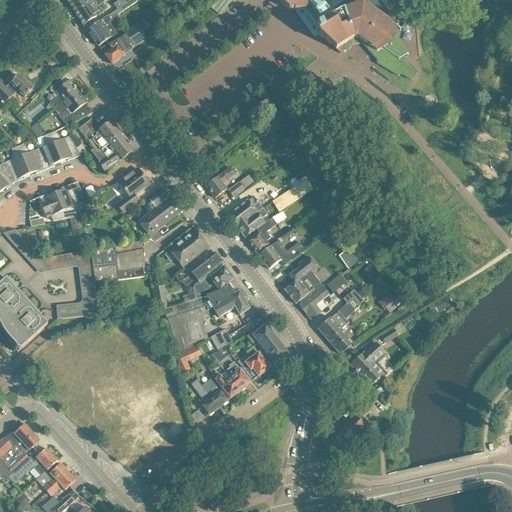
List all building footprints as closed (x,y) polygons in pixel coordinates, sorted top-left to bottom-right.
[(74,13),(93,0),(68,0),(66,1),(74,13)] [(107,0),(93,0),(74,13),(83,26),(96,17),(94,14),(101,9),(99,6),(107,0)] [(116,9),(94,25),(86,31),(98,47),(116,34),(108,24),(110,22),(110,21),(139,1),(138,0),(119,0),(113,5),(116,9)] [(216,0),(210,8),(220,15),(232,0),(216,0)] [(279,0),(280,3),(288,10),(295,10),(304,11),(305,13),(302,18),(309,27),(314,25),(316,27),(319,37),(320,38),(322,39),(339,54),(347,52),(353,44),(362,44),(377,60),(377,63),(379,65),(398,76),(401,74),(411,80),(413,78),(414,78),(416,73),(407,62),(404,63),(402,60),(404,59),(408,56),(398,40),(400,29),(385,18),(388,13),(406,8),(405,0),(279,0)] [(101,50),(111,64),(131,50),(157,31),(147,17),(101,50)] [(24,98),(25,97),(32,90),(17,75),(5,88),(0,83),(0,97),(5,103),(12,96),(11,95),(16,90),(24,98)] [(59,97),(49,104),(54,110),(78,92),(69,81),(64,85),(60,81),(52,87),(49,89),(53,94),(55,92),(59,97)] [(78,92),(54,110),(55,112),(58,116),(59,117),(62,121),(67,126),(83,118),(92,114),(89,108),(88,108),(88,107),(86,107),(84,105),(86,103),(78,92)] [(54,110),(49,104),(47,106),(48,106),(46,108),(50,114),(54,110)] [(95,157),(123,136),(112,121),(99,131),(91,120),(78,129),(94,149),(91,152),(95,157)] [(188,125),(187,123),(184,125),(182,126),(190,136),(194,133),(188,125)] [(81,156),(76,149),(68,137),(61,140),(54,132),(49,134),(61,162),(66,160),(67,162),(81,156)] [(74,133),(68,137),(76,149),(82,144),(74,133)] [(36,150),(45,171),(54,167),(53,165),(61,162),(49,134),(43,137),(44,147),(36,150)] [(119,162),(134,150),(128,142),(129,141),(125,137),(124,138),(123,136),(95,157),(99,162),(98,163),(104,172),(119,162)] [(16,147),(28,175),(35,172),(36,174),(45,171),(36,150),(29,152),(23,144),(16,147)] [(283,149),(280,151),(282,154),(282,156),(285,157),(286,160),(289,158),(292,158),(294,155),(296,154),(294,152),(294,149),(291,147),(290,145),(288,146),(285,146),(283,149)] [(12,159),(1,163),(13,183),(22,180),(22,178),(28,175),(16,147),(11,149),(12,159)] [(6,190),(13,183),(1,163),(0,163),(0,193),(5,189),(6,190)] [(205,186),(215,199),(227,190),(222,184),(234,175),(229,168),(205,186)] [(118,184),(124,192),(128,197),(116,206),(123,214),(138,202),(134,197),(149,185),(137,169),(118,184)] [(293,188),(311,177),(306,170),(289,182),(293,188)] [(254,182),(249,176),(228,192),(233,198),(254,182)] [(295,202),(313,189),(309,184),(313,181),(311,177),(293,188),(288,192),(295,202)] [(65,219),(69,219),(77,217),(73,208),(78,206),(70,186),(78,183),(78,182),(60,189),(61,191),(54,194),(65,219)] [(86,188),(89,199),(96,197),(93,186),(86,188)] [(147,204),(152,211),(138,222),(144,229),(157,219),(156,217),(159,215),(158,214),(163,210),(173,202),(170,197),(164,190),(149,201),(150,202),(147,204)] [(295,202),(288,192),(286,193),(281,197),(273,202),(279,212),(295,202)] [(53,222),(63,220),(65,219),(54,194),(48,196),(47,195),(29,202),(38,199),(46,219),(51,217),(53,222)] [(154,233),(181,212),(173,202),(163,210),(158,214),(159,215),(156,217),(157,219),(144,229),(148,235),(153,231),(154,233)] [(235,208),(237,211),(229,217),(237,229),(263,209),(258,203),(252,207),(248,203),(244,206),(242,203),(235,208)] [(237,229),(238,229),(245,238),(264,223),(262,219),(267,215),(263,209),(237,229)] [(325,219),(330,215),(326,209),(321,213),(325,219)] [(282,213),(272,218),(256,230),(260,234),(248,243),(256,254),(268,245),(265,242),(270,238),(266,232),(277,224),(286,219),(282,213)] [(77,217),(69,219),(71,231),(82,228),(79,216),(77,217)] [(6,235),(23,253),(30,246),(13,229),(6,235)] [(182,268),(209,247),(195,230),(169,251),(182,268)] [(278,241),(258,256),(269,270),(280,261),(284,266),(307,247),(304,249),(299,243),(286,252),(283,248),(284,247),(282,245),(282,246),(278,241)] [(340,257),(348,268),(367,254),(358,243),(340,257)] [(95,284),(134,279),(144,277),(143,267),(117,271),(114,248),(104,249),(91,251),(95,284)] [(56,309),(57,320),(98,316),(90,250),(79,252),(86,306),(56,309)] [(223,265),(214,253),(190,272),(199,283),(203,281),(209,276),(217,270),(219,272),(224,268),(222,266),(223,265)] [(284,290),(295,305),(299,302),(301,304),(318,290),(307,276),(317,268),(308,257),(298,265),(300,268),(289,276),(294,282),(284,290)] [(41,260),(34,266),(37,270),(45,263),(42,259),(41,260)] [(220,291),(228,285),(226,283),(232,279),(228,274),(228,272),(226,269),(225,269),(224,268),(219,272),(217,270),(209,276),(211,278),(210,279),(215,284),(208,287),(203,281),(199,283),(194,287),(197,295),(194,296),(196,301),(203,298),(206,297),(216,292),(213,288),(216,287),(220,291)] [(327,286),(333,293),(346,282),(340,275),(327,286)] [(47,325),(37,315),(39,314),(6,278),(0,283),(0,326),(1,327),(2,329),(2,330),(4,333),(5,335),(6,336),(8,338),(9,339),(8,341),(14,347),(12,348),(17,354),(42,331),(42,330),(47,325)] [(216,292),(206,297),(213,308),(234,295),(228,285),(220,291),(216,292)] [(153,288),(156,310),(167,308),(163,286),(153,288)] [(310,320),(318,314),(332,303),(329,295),(322,287),(318,290),(301,304),(299,306),(306,315),(310,320)] [(234,295),(213,308),(218,318),(235,308),(239,316),(249,310),(243,300),(244,298),(242,294),(240,294),(239,292),(234,295)] [(400,304),(391,294),(381,303),(390,312),(400,304)] [(448,296),(432,305),(438,314),(453,305),(448,296)] [(201,321),(202,322),(210,319),(203,298),(196,301),(173,308),(157,310),(157,317),(165,315),(171,331),(201,321)] [(324,338),(328,342),(341,330),(349,323),(345,319),(360,306),(353,298),(338,311),(338,312),(330,319),(330,318),(317,330),(318,331),(319,330),(325,337),(324,338)] [(208,339),(202,322),(201,321),(171,331),(164,334),(170,347),(175,345),(176,350),(178,349),(180,353),(194,345),(195,346),(208,339)] [(288,355),(266,326),(258,332),(253,335),(251,333),(246,338),(253,347),(253,348),(267,366),(272,362),(274,365),(282,359),(283,360),(288,357),(287,356),(288,355)] [(393,329),(384,335),(381,337),(385,344),(392,339),(397,336),(393,329)] [(232,343),(225,330),(211,338),(218,351),(232,343)] [(353,344),(346,337),(341,330),(328,342),(340,355),(353,344)] [(349,365),(369,387),(377,381),(378,382),(384,377),(372,364),(384,353),(375,343),(363,354),(363,353),(350,365),(349,365)] [(201,356),(195,346),(194,345),(185,351),(190,361),(201,356)] [(226,348),(222,351),(228,359),(232,356),(231,354),(226,348)] [(267,366),(253,348),(246,353),(248,355),(238,363),(252,381),(258,377),(269,369),(267,366)] [(187,363),(190,361),(185,351),(180,353),(175,356),(179,365),(175,367),(180,375),(190,370),(187,363)] [(250,383),(244,375),(235,363),(230,366),(231,368),(225,372),(240,391),(241,391),(242,391),(245,389),(245,387),(250,383)] [(240,391),(225,372),(225,373),(224,373),(221,375),(222,376),(221,376),(217,372),(211,376),(229,399),(235,395),(236,396),(239,394),(239,392),(240,391)] [(207,417),(218,408),(201,387),(197,381),(194,383),(193,388),(195,391),(196,391),(204,402),(199,406),(201,409),(207,417)] [(228,400),(222,393),(220,390),(215,393),(207,383),(201,387),(218,408),(228,400)] [(193,416),(197,422),(204,417),(200,411),(193,416)] [(354,416),(331,440),(335,444),(347,432),(353,438),(364,427),(354,416)] [(12,474),(29,459),(25,454),(29,451),(39,442),(24,425),(14,434),(12,432),(0,442),(0,469),(8,478),(12,474)] [(33,461),(35,462),(33,464),(29,459),(12,474),(8,478),(9,480),(14,485),(27,473),(33,468),(40,477),(47,472),(57,462),(46,449),(33,461)] [(40,477),(47,484),(42,488),(46,492),(68,473),(64,469),(65,468),(62,464),(61,465),(60,465),(59,465),(58,464),(54,468),(55,469),(49,474),(47,472),(40,477)] [(8,478),(0,469),(0,478),(5,484),(9,480),(8,478)] [(68,473),(46,492),(50,497),(61,487),(64,491),(75,481),(68,473)] [(132,481),(127,477),(122,474),(119,478),(129,486),(132,482),(132,481)] [(59,502),(48,511),(62,511),(74,501),(68,495),(59,503),(59,502)] [(45,511),(48,511),(59,502),(53,497),(42,508),(45,511)]
